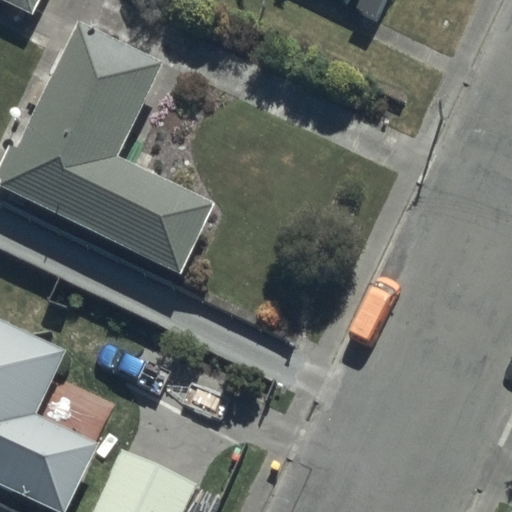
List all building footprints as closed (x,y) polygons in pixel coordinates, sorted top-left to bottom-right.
[(0,0),(0,3),(33,19),(41,0),(0,0)] [(358,0),(362,2),(355,17),(379,29),(393,0),(358,0)] [(0,182),(9,188),(6,194),(179,281),(212,216),(109,164),(158,69),(80,30),(17,153),(11,150),(0,170),(0,182)] [(66,363),(0,331),(0,494),(37,511),(72,511),(101,452),(38,422),(66,363)] [(189,511),(198,494),(123,459),(98,511),(189,511)]
